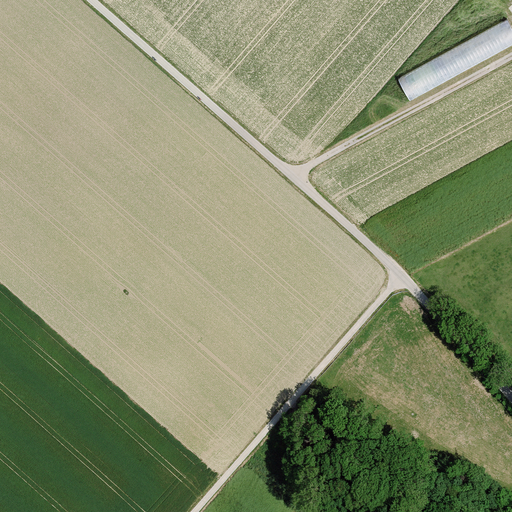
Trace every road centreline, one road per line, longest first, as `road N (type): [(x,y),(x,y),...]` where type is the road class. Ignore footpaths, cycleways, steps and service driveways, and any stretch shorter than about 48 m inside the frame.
road 1 (track): [(90,0),(401,277)]
road 2 (track): [(199,511),(401,277)]
road 3 (track): [(511,55),(291,175)]
road 4 (unclassified): [(511,399),(401,277)]
